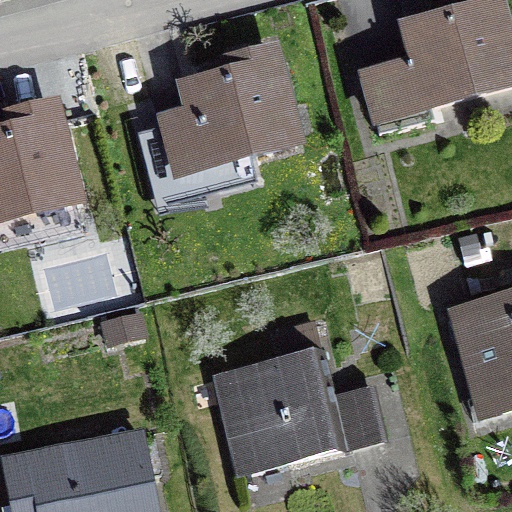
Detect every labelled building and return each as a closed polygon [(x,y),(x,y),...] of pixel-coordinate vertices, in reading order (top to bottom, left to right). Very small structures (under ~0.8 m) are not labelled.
[(364,82),(379,138),(434,124),(431,110),(511,88),(511,68),(494,0),(491,0),(405,23),(417,68),(364,82)] [(165,132),(179,186),(210,178),(208,170),(294,147),(271,58),(211,75),(214,88),(186,94),(194,125),(165,132)] [(0,221),(75,204),(53,115),(0,127),(0,221)] [(511,302),(456,318),(478,401),(511,391),(511,302)] [(104,326),(109,348),(144,339),(138,317),(104,326)] [(217,381),(239,477),(383,443),(371,392),(331,401),(314,327),(277,336),(284,365),(217,381)] [(154,511),(142,439),(4,465),(12,509),(2,510),(2,511),(154,511)]
